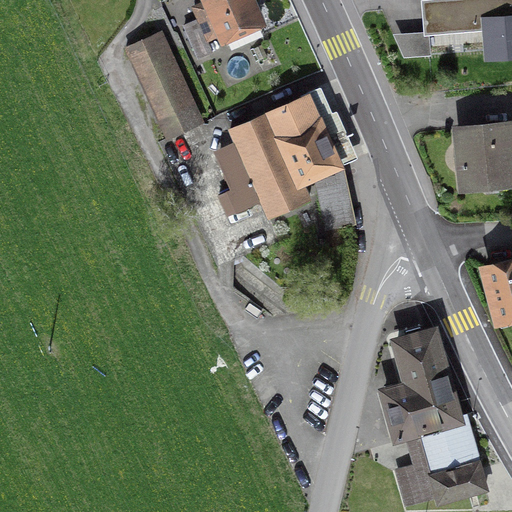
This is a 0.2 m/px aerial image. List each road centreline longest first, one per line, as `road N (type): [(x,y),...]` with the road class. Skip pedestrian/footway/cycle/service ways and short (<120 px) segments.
road 1 (residential): [(424,239),(374,298),(321,511)]
road 2 (secondary): [(424,239),(321,0)]
road 3 (secondary): [(511,424),(424,239)]
